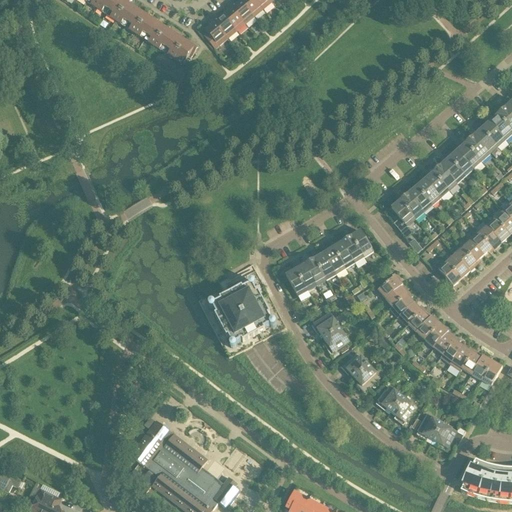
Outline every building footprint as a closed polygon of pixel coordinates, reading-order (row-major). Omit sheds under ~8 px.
[(157,23),(121,0),(89,0),(87,4),(144,42),(157,23)] [(263,11),(253,0),(244,0),(241,2),(254,19),(263,11)] [(253,0),(263,11),(272,4),(268,0),(253,0)] [(254,19),(241,2),(236,7),(232,2),(228,5),(246,26),(254,19)] [(229,13),(224,17),(237,33),(246,26),(228,5),(225,8),(229,13)] [(237,33),(224,17),(218,21),(214,17),(211,20),(228,40),(237,33)] [(205,32),(208,35),(204,38),(215,51),(228,40),(211,20),(207,23),(211,27),(205,32)] [(198,50),(157,23),(144,42),(183,67),(188,60),(190,61),(198,50)] [(506,109),(497,117),(511,133),(511,117),(506,110),(506,109)] [(511,136),(511,133),(497,117),(497,118),(490,124),(506,142),(511,136)] [(506,142),(490,124),(482,132),(498,150),(506,142)] [(482,132),(474,138),(474,139),(490,157),(498,150),(482,132)] [(474,139),(474,138),(465,146),(481,164),(490,157),(474,139)] [(465,146),(457,153),(473,171),(481,164),(465,146)] [(457,153),(449,161),(465,178),(473,171),(457,153)] [(449,161),(442,167),(441,168),(457,186),(465,178),(449,161)] [(441,168),(442,167),(441,167),(432,175),(433,176),(433,175),(449,193),(457,186),(441,168)] [(433,175),(433,176),(425,182),(441,201),(449,193),(433,175)] [(441,201),(425,182),(417,189),(432,208),(441,201)] [(417,189),(409,196),(424,215),(432,208),(417,189)] [(409,196),(409,195),(399,203),(400,204),(400,203),(416,222),(424,215),(409,196)] [(400,203),(400,204),(392,210),(400,220),(394,226),(401,234),(416,222),(400,203)] [(511,207),(503,214),(511,223),(511,207),(511,206),(511,207)] [(511,235),(511,223),(503,214),(495,221),(510,237),(511,235)] [(510,237),(495,221),(487,228),(502,245),(510,237)] [(487,228),(479,235),(492,250),(495,247),(497,249),(502,245),(487,228)] [(361,233),(352,239),(351,239),(364,259),(374,253),(361,233)] [(477,233),(469,240),(484,257),(492,250),(479,235),(477,233)] [(351,239),(352,239),(352,238),(341,245),(342,245),(355,265),(364,259),(351,239)] [(417,254),(423,250),(416,240),(410,244),(417,254)] [(484,257),(469,240),(461,248),(463,250),(476,264),(484,257)] [(342,245),(333,250),(346,271),(355,265),(342,245)] [(333,250),(324,256),(336,277),(346,271),(333,250)] [(463,250),(455,257),(470,274),(474,270),(472,267),(476,264),(463,250)] [(324,256),(315,261),(315,262),(327,282),(336,277),(324,256)] [(455,257),(447,264),(462,281),(470,274),(455,257)] [(315,262),(315,261),(304,267),(305,267),(317,288),(327,282),(315,262)] [(447,264),(438,272),(442,276),(453,288),(462,281),(447,264)] [(305,267),(296,272),(308,293),(317,288),(305,267)] [(273,337),(286,330),(256,272),(222,290),(202,301),(199,303),(229,360),(240,354),(243,352),(258,345),(273,337)] [(308,293),(296,272),(286,278),(298,299),(299,299),(301,304),(311,298),(308,293)] [(395,278),(384,287),(381,283),(375,288),(386,301),(403,287),(395,278)] [(386,301),(392,309),(393,309),(407,297),(404,293),(406,291),(403,287),(386,301)] [(393,309),(392,309),(390,311),(398,320),(414,305),(407,297),(393,309)] [(422,313),(414,305),(398,320),(407,329),(409,327),(408,326),(422,313)] [(425,316),(422,313),(408,326),(409,327),(417,335),(432,319),(427,314),(425,316)] [(324,341),(340,330),(330,316),(312,328),(315,333),(318,332),(324,341)] [(432,319),(417,335),(425,342),(440,326),(432,319)] [(440,326),(425,342),(434,350),(448,333),(440,326)] [(349,344),(340,330),(324,341),(330,350),(327,351),(331,357),(339,351),(342,356),(349,351),(346,347),(349,344)] [(434,350),(443,357),(455,342),(451,339),(453,337),(448,333),(434,350)] [(443,357),(441,359),(451,367),(463,349),(455,342),(443,357)] [(381,347),(385,351),(389,347),(385,343),(381,347)] [(473,355),(463,349),(451,367),(461,374),(462,371),(473,355)] [(355,380),(369,367),(357,354),(341,369),(345,374),(347,372),(355,380)] [(476,357),(473,355),(462,371),(472,377),(483,358),(478,355),(476,357)] [(483,358),(472,377),(482,383),(493,364),(483,358)] [(502,369),(493,364),(482,383),(491,388),(502,369)] [(380,380),(369,367),(355,380),(362,388),(360,390),(364,395),(380,380)] [(391,414),(403,399),(390,389),(376,406),(381,410),(383,408),(391,414)] [(417,410),(403,399),(391,414),(400,421),(398,423),(403,427),(417,410)] [(452,410),(459,414),(462,409),(455,405),(452,410)] [(433,442),(442,426),(427,417),(416,437),(422,440),(424,437),(433,442)] [(208,462),(157,423),(150,432),(130,459),(134,462),(139,465),(144,469),(145,468),(159,479),(152,488),(183,511),(213,511),(217,508),(215,507),(218,504),(227,511),(241,494),(235,490),(238,486),(229,480),(224,486),(206,472),(205,474),(201,472),(208,462)] [(457,434),(442,426),(433,442),(442,448),(441,450),(446,453),(450,447),(454,446),(458,448),(464,438),(463,437),(466,433),(460,429),(457,434)] [(511,470),(511,471),(503,470),(495,469),(487,467),(483,465),(479,464),(475,462),(473,467),(471,466),(462,486),(464,486),(461,493),(471,497),(482,501),(493,503),(504,505),(511,504),(511,470)] [(0,490),(8,494),(12,487),(20,491),(24,483),(0,471),(0,490)] [(148,473),(144,478),(135,471),(124,485),(132,491),(143,499),(158,480),(148,473)] [(32,497),(36,499),(29,511),(59,511),(58,507),(55,508),(54,505),(57,499),(35,489),(32,497)] [(303,511),(309,500),(307,501),(295,495),(285,511),(303,511)] [(309,500),(303,511),(320,511),(322,509),(310,503),(309,500)]
